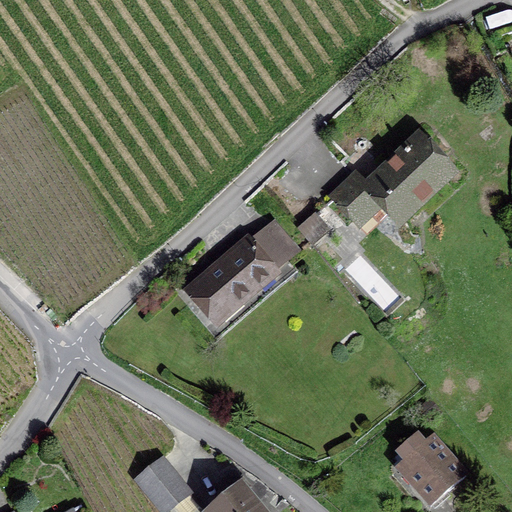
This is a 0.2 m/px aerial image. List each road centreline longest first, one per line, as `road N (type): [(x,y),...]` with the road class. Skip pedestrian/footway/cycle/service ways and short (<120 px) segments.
road 1 (residential): [(70,354),(90,324),(417,28),(463,0)]
road 2 (residential): [(314,511),(191,424),(70,354)]
road 3 (residential): [(0,460),(70,354)]
